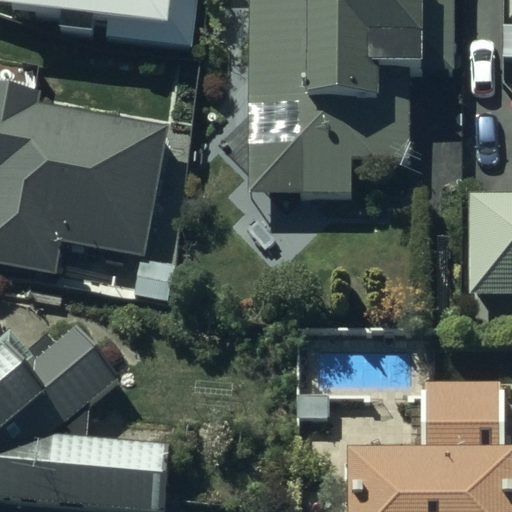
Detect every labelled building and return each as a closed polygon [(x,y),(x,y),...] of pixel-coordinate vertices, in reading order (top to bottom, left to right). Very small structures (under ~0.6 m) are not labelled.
[(1,0),(0,12),(0,23),(108,34),(106,48),(195,57),(200,0),(1,0)] [(250,0),(249,206),(351,206),(351,171),(409,172),(410,102),(381,102),(381,83),(456,84),(456,0),(250,0)] [(0,271),(58,282),(64,251),(146,265),(168,135),(162,134),(164,123),(121,115),(120,126),(40,112),(42,101),(0,93),(0,271)] [(511,202),(471,202),(469,304),(511,304),(511,202)] [(118,388),(75,334),(37,366),(11,336),(0,345),(0,506),(60,511),(164,511),(165,451),(87,450),(87,415),(118,388)] [(347,511),(511,511),(511,465),(502,466),(502,391),(422,392),(422,467),(347,468),(347,511)]
